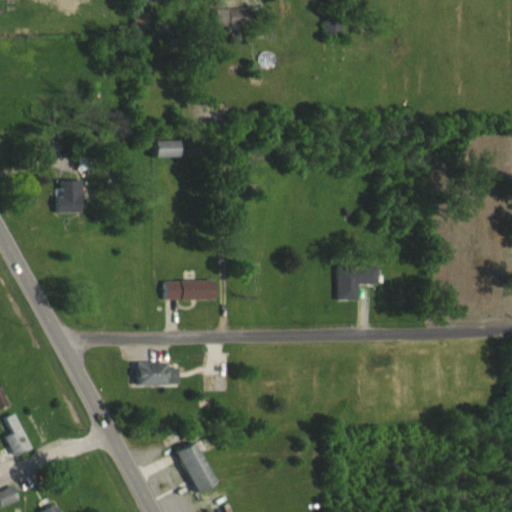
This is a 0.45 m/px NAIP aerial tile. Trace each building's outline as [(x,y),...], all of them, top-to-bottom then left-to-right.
[(213,19),(213,37),(225,36),(225,41),(244,40),(244,19),(213,19)] [(131,38),(144,39),(144,23),(131,23),(131,38)] [(338,47),(338,31),(321,31),(321,47),(338,47)] [(150,168),(174,167),(173,150),(149,151),(150,168)] [(52,224),(77,223),(77,190),(56,191),(56,198),(51,199),(52,224)] [(332,310),(353,310),(352,294),(373,294),(372,276),(331,277),(332,310)] [(160,291),(160,310),(210,310),(210,290),(160,291)] [(175,395),(175,378),(164,378),(163,372),(132,372),(133,396),(175,395)] [(10,467),(27,459),(10,424),(1,428),(8,443),(1,447),(10,467)] [(211,494),(191,452),(171,462),(191,504),(211,494)] [(0,511),(10,511),(15,510),(9,496),(0,499),(0,511)]
